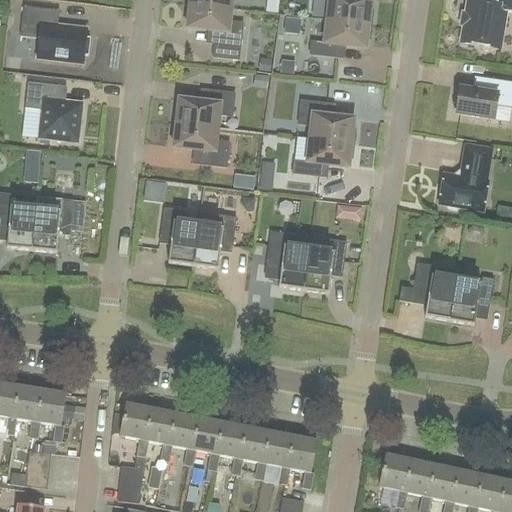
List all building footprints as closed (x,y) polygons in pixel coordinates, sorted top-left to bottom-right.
[(188,0),(188,6),(232,11),(233,0),(188,0)] [(330,0),(328,22),(372,27),(374,12),(371,12),(372,3),(346,0),(330,0)] [(471,2),(463,45),(480,48),(483,53),(491,54),(495,51),(499,51),(505,13),(511,14),(511,0),(495,0),(494,6),(471,2)] [(232,11),(188,6),(186,21),(189,21),(188,30),(216,33),(214,46),(241,49),(243,26),(230,24),(232,11)] [(60,13),(24,9),(21,39),(41,41),(38,60),(83,65),(84,57),(89,58),(91,40),(86,40),(87,32),(58,29),(60,13)] [(372,27),(328,22),(325,45),(312,44),(311,57),(337,60),(339,47),(366,51),(367,41),(370,42),(372,27)] [(252,87),(249,106),(264,109),(266,89),(268,80),(253,77),(252,87)] [(511,84),(492,81),(490,95),(461,91),(459,102),(456,103),(454,106),(454,109),(455,112),(457,114),(457,116),(494,122),(496,108),(511,110),(511,84)] [(84,105),(60,103),(61,89),(29,85),(26,111),(42,113),(39,141),(79,146),(84,105)] [(174,125),(218,130),(220,118),(232,120),(235,96),(209,93),(208,105),(180,102),(179,111),(176,111),(174,125)] [(310,141),(355,146),(356,131),(353,131),(354,122),(327,119),(328,106),(302,103),(299,127),(312,128),(310,141)] [(218,130),(174,125),(172,140),(176,140),(175,149),(202,153),(201,166),(227,169),(230,145),(217,144),(218,130)] [(353,161),(355,146),(310,141),(308,164),(295,163),(293,175),(320,179),(321,166),(349,169),(350,160),(353,161)] [(492,152),(466,147),(461,174),(456,178),(445,176),(439,207),(447,208),(449,211),(457,213),(461,210),(484,214),(489,184),(487,183),(492,152)] [(32,253),(36,211),(22,210),(23,198),(0,195),(0,226),(10,227),(7,251),(32,253)] [(51,213),(36,211),(32,253),(57,255),(60,232),(71,233),(74,203),(52,201),(51,213)] [(364,220),(364,206),(341,206),(340,220),(364,220)] [(511,209),(501,208),(499,225),(511,227),(511,209)] [(169,265),(194,269),(199,227),(185,225),(186,214),(165,211),(161,240),(172,242),(169,265)] [(214,229),(199,227),(194,269),(219,272),(222,248),(233,250),(237,220),(215,217),(214,229)] [(279,290),(304,293),(310,252),(295,250),(297,238),(271,235),(267,264),(283,266),(279,290)] [(310,252),(304,293),(329,297),(332,273),(343,274),(347,245),(326,242),(324,254),(310,252)] [(450,324),(458,283),(459,273),(418,266),(414,292),(402,290),(400,303),(427,308),(425,320),(450,324)] [(458,283),(450,324),(475,328),(479,304),(490,306),(494,282),(482,280),(481,287),(458,283)] [(13,421),(17,388),(0,385),(0,433),(5,434),(5,437),(13,438),(16,421),(13,421)] [(42,392),(17,388),(13,421),(16,421),(31,424),(29,441),(38,442),(41,425),(37,424),(42,392)] [(66,396),(42,392),(37,424),(41,425),(55,427),(52,444),(61,446),(64,428),(61,428),(66,396)] [(145,459),(149,443),(145,443),(151,411),(128,406),(122,438),(139,441),(136,458),(145,459)] [(168,447),(175,415),(151,411),(145,443),(149,443),(163,446),(160,462),(169,464),(172,448),(168,447)] [(175,415),(168,447),(172,448),(169,464),(184,467),(193,469),(196,453),(192,452),(198,420),(175,415)] [(222,424),(198,420),(192,452),(196,453),(210,456),(207,472),(216,474),(219,457),(216,457),(222,424)] [(240,461),(246,429),(222,424),(216,457),(219,457),(234,460),(231,476),(240,478),(243,462),(240,461)] [(264,466),(270,434),(246,429),(240,461),(243,462),(258,465),(255,481),(264,483),(267,467),(264,466)] [(264,466),(267,467),(281,469),(278,485),(288,487),(291,471),(287,471),(294,438),(270,434),(264,466)] [(287,471),(291,471),(305,474),(302,490),(311,492),(314,476),(311,475),(318,443),(294,438),(287,471)] [(28,466),(50,468),(51,457),(30,454),(28,466)] [(402,494),(409,462),(385,457),(378,489),(397,493),(394,509),(403,511),(407,495),(402,494)] [(433,467),(409,462),(402,494),(407,495),(421,498),(418,511),(428,511),(431,500),(426,499),(433,467)] [(27,477),(49,480),(50,468),(28,466),(27,477)] [(449,504),(456,472),(433,467),(426,499),(431,500),(445,503),(443,511),(452,511),(454,505),(449,504)] [(121,481),(142,483),(143,472),(122,470),(121,481)] [(473,509),(480,477),(456,472),(449,504),(454,505),(469,508),(467,511),(477,511),(478,510),(473,509)] [(47,492),(49,480),(27,477),(26,489),(47,492)] [(496,511),(503,482),(480,477),(473,509),(478,510),(487,511),(496,511)] [(141,495),(142,483),(121,481),(119,493),(141,495)] [(511,511),(511,483),(503,482),(496,511),(511,511)] [(140,506),(141,495),(119,493),(118,504),(140,506)] [(283,501),(281,511),(303,511),(305,504),(283,501)]
